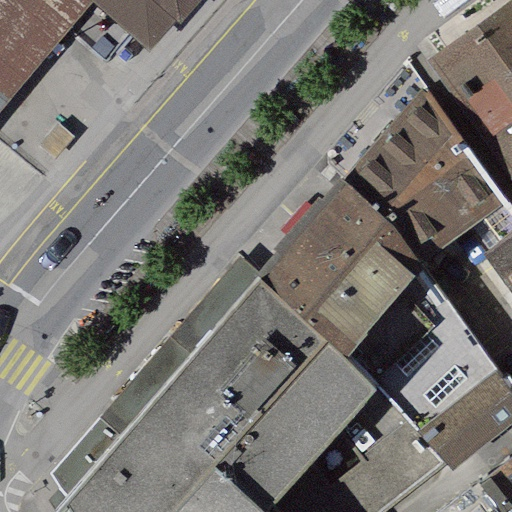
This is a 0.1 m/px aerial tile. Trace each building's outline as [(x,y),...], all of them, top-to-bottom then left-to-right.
[(96,0),(144,43),(182,0),(96,0)] [(511,6),(440,60),(511,163),(511,6)] [(511,193),(434,88),(356,179),(404,220),(435,268),(511,209),(511,193)] [(356,179),(269,279),(358,362),(435,268),(404,220),(356,179)] [(511,249),(495,261),(511,283),(511,249)] [(70,506),(74,511),(183,511),(227,468),(272,511),(280,511),(389,392),(358,362),(269,279),(209,348),(131,436),(70,506)] [(511,379),(508,373),(428,436),(462,478),(511,436),(511,379)] [(272,511),(227,468),(183,511),(272,511)] [(511,511),(511,471),(492,488),(509,511),(511,511)]
